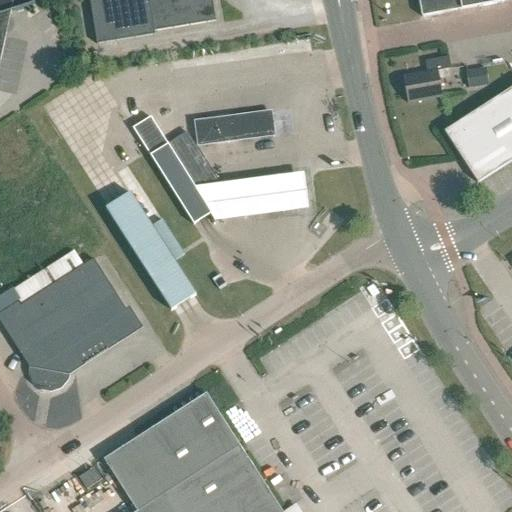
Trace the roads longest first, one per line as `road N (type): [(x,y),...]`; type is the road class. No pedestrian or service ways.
road 1 (unclassified): [(39,462),(398,238)]
road 2 (unclassified): [(398,238),(361,117),(338,0)]
road 3 (unclassified): [(511,432),(409,264)]
